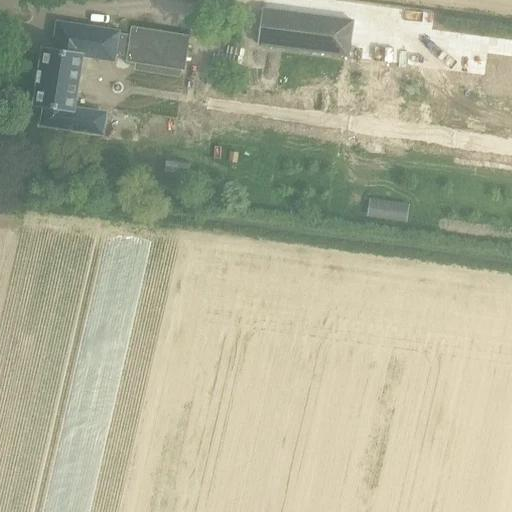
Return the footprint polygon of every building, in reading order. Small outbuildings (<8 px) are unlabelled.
[(264,9),(258,45),(267,46),(349,56),(353,21),(264,9)] [(40,125),(63,129),(103,135),(106,118),(102,112),(74,108),(82,57),(109,61),(115,57),(115,55),(127,56),(127,61),(184,69),(189,36),(131,27),(130,36),(118,34),(118,33),(57,24),(53,51),(43,50),(40,69),(35,72),(34,81),(37,86),(34,106),(43,107),(40,125)] [(112,111),(112,115),(116,116),(116,119),(123,120),(124,113),(112,111)] [(365,129),(363,146),(382,149),(402,152),(404,135),(370,130),(365,129)] [(229,153),(228,163),(236,164),(238,154),(229,153)] [(166,161),(165,173),(188,176),(190,164),(168,161),(166,161)] [(370,199),(367,218),(406,223),(409,205),(374,200),(370,199)]
